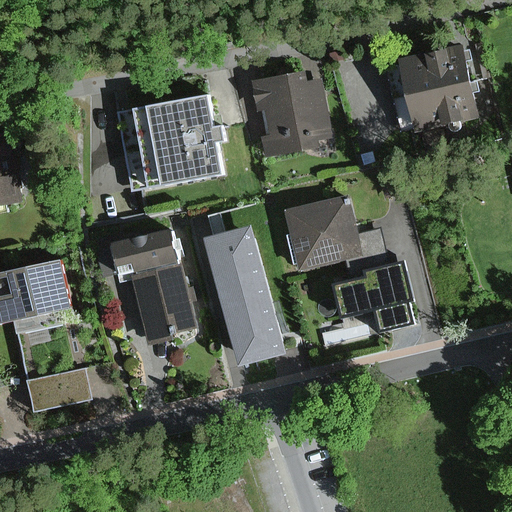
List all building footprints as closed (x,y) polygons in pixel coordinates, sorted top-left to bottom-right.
[(396,71),(405,103),(467,86),(458,53),(396,71)] [(328,132),(321,90),(304,92),(301,71),(257,78),(269,161),(310,154),(307,135),(328,132)] [(476,118),(467,86),(405,103),(414,135),(476,118)] [(208,96),(133,110),(148,189),(223,175),(208,96)] [(0,204),(18,200),(5,141),(0,142),(0,204)] [(361,252),(350,202),(285,215),(296,266),(338,257),(361,252)] [(100,280),(182,264),(175,225),(93,242),(100,280)] [(252,227),(205,240),(240,368),(287,355),(252,227)] [(391,247),(338,257),(349,311),(401,300),(391,247)] [(195,332),(182,264),(131,275),(145,342),(195,332)] [(69,308),(60,268),(0,280),(0,323),(18,319),(69,308)] [(84,374),(69,308),(18,319),(32,388),(84,374)] [(261,511),(247,470),(208,483),(218,511),(261,511)]
